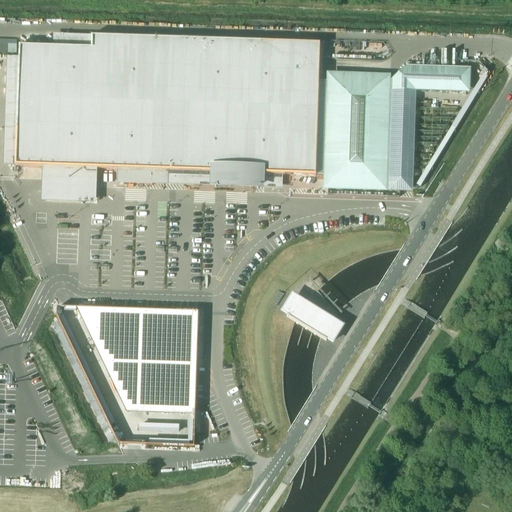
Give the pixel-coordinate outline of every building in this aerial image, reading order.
[(382,187),(385,80),(332,79),(331,82),(319,82),(320,44),(91,36),(91,48),(19,46),(15,166),(44,167),(51,168),(50,178),(51,178),(51,177),(63,178),(63,179),(75,179),(76,168),(97,169),(119,170),(153,171),(183,172),(183,182),(219,184),(219,185),(234,185),(255,186),(256,174),(316,176),(316,175),(328,176),(328,185),(382,187)] [(44,167),(42,205),(96,207),(96,188),(97,169),(76,168),(75,179),(63,179),(63,178),(50,178),(51,168),(44,167)] [(136,183),(153,184),(153,171),(119,170),(118,182),(136,183)] [(276,306),(283,295),(280,292),(278,291),(271,303),(276,306)] [(332,328),(335,323),(335,322),(304,303),(300,300),(299,300),(296,306),(289,302),(283,311),(286,312),(290,315),(289,317),(287,316),(286,317),(326,342),(327,341),(325,339),(326,337),(333,342),(338,333),(332,328)] [(195,414),(198,312),(78,308),(127,412),(195,414)]
